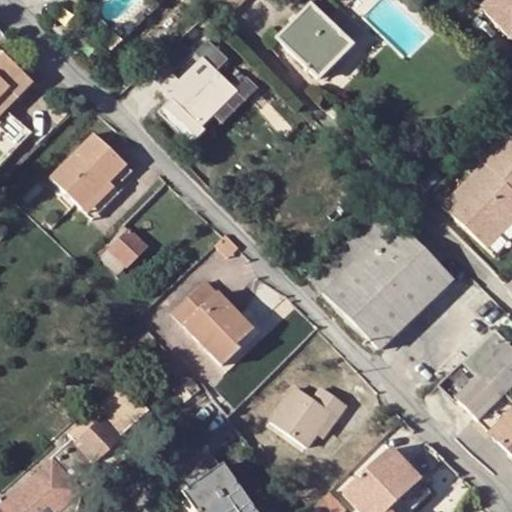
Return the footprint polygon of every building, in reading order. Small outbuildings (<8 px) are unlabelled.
[(201,0),(222,20),(242,0),(201,0)] [(511,34),(511,0),(485,0),(479,6),(508,38),(511,34)] [(309,5),(276,38),(312,75),(329,59),(346,42),(340,36),(309,5)] [(91,39),(71,18),(56,32),(76,54),(91,39)] [(154,113),(188,144),(202,130),(197,125),(209,113),(233,90),(224,80),(223,81),(214,71),(226,59),(207,39),(194,52),(201,60),(178,82),(174,77),(162,94),(167,100),(154,113)] [(0,102),(1,101),(0,100),(0,82),(18,64),(0,46),(0,102)] [(18,64),(0,82),(0,100),(1,101),(28,73),(18,64)] [(236,69),(224,80),(233,90),(209,113),(219,124),(255,89),(236,69)] [(162,94),(174,77),(172,75),(157,89),(162,94)] [(0,115),(0,146),(5,151),(25,130),(5,110),(0,115)] [(122,162),(91,130),(46,175),(77,207),(122,162)] [(511,140),(488,165),(491,169),(449,213),(492,255),(511,234),(511,140)] [(128,168),(122,162),(77,207),(87,217),(115,190),(111,185),(128,168)] [(377,350),(449,280),(436,266),(394,221),(380,206),(307,278),(377,350)] [(394,221),(436,266),(448,253),(405,210),(394,221)] [(122,225),(94,252),(115,275),(125,266),(109,248),(127,230),(122,225)] [(127,230),(109,248),(125,266),(145,245),(128,229),(127,230)] [(213,246),(223,256),(233,246),(224,236),(213,246)] [(205,280),(170,314),(181,326),(219,366),(235,350),(232,347),(250,328),(237,315),(215,291),(205,280)] [(465,358),(491,331),(484,324),(457,351),(465,358)] [(501,399),(511,387),(511,351),(506,345),(491,331),(465,358),(457,351),(434,374),(441,381),(439,384),(477,422),(501,399)] [(156,367),(159,372),(174,359),(171,355),(156,367)] [(189,397),(199,390),(190,378),(174,359),(159,372),(182,403),(189,397)] [(71,482),(147,413),(122,385),(117,379),(105,390),(110,396),(67,435),(72,440),(50,459),(51,461),(9,498),(14,504),(3,511),(84,511),(87,495),(79,493),(71,482)] [(511,387),(501,399),(477,422),(489,434),(511,455),(511,387)] [(347,405),(321,388),(312,400),(296,389),(270,425),(307,449),(317,433),(330,415),(337,420),(347,405)] [(325,438),(337,420),(330,415),(317,433),(325,438)] [(138,442),(131,448),(137,455),(144,449),(138,442)] [(410,511),(430,493),(390,449),(342,495),(358,511),(410,511)] [(442,459),(431,449),(421,460),(431,470),(442,459)] [(251,511),(220,464),(219,465),(211,453),(171,480),(192,511),(251,511)] [(339,511),(342,509),(327,492),(306,511),(339,511)]
